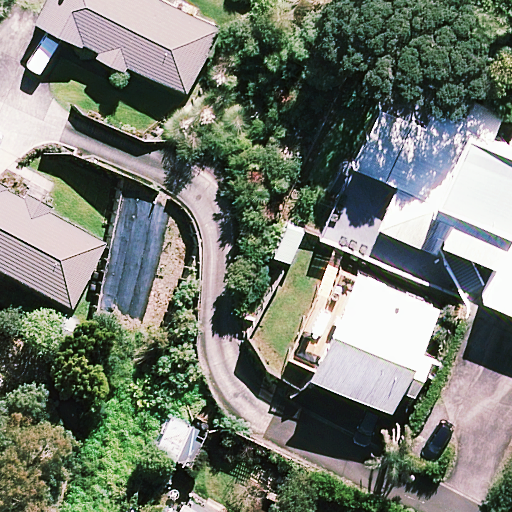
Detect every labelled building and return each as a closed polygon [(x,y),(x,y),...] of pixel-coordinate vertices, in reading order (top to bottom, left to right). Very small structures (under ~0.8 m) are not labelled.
[(219,26),(167,0),(44,0),(37,16),(186,92),(219,26)] [(511,148),(492,140),(507,109),(440,78),(421,119),(381,100),(354,160),(402,182),(382,225),(434,248),(440,235),(498,261),(484,292),(511,304),(511,148)] [(104,243),(0,187),(0,272),(69,309),(104,243)] [(437,301),(353,263),(307,365),(391,403),(400,383),(413,388),(429,352),(416,346),(437,301)] [(188,425),(165,416),(151,451),(188,466),(194,452),(180,446),(188,425)]
